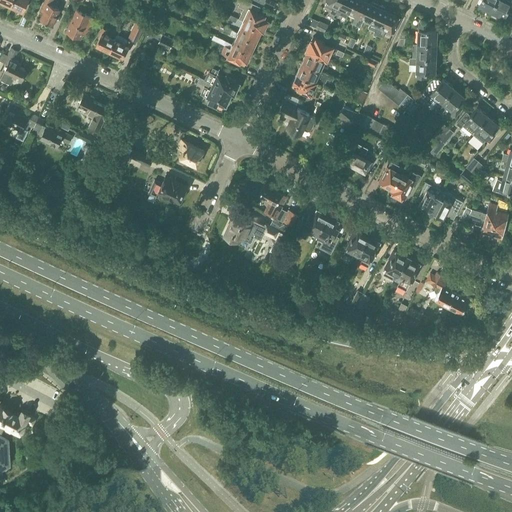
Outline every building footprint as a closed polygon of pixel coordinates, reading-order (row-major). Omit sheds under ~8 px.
[(13,0),(11,5),(23,11),(27,0),(13,0)] [(40,19),(52,24),(60,8),(52,4),(53,0),(46,0),(41,11),(44,12),(40,19)] [(117,0),(117,1),(118,2),(122,4),(126,6),(131,8),(135,10),(140,0),(139,0),(117,0)] [(144,0),(142,5),(152,10),(156,0),(144,0)] [(262,29),(261,30),(263,31),(269,17),(258,12),(260,7),(246,0),(240,0),(238,6),(243,8),(239,19),(243,21),(243,20),(262,29)] [(331,13),(334,15),(341,0),(327,0),(327,1),(325,6),(332,9),(330,13),(331,13)] [(341,0),(334,15),(339,17),(340,14),(346,17),(349,12),(354,0),(341,0)] [(352,23),(356,25),(367,1),(364,0),(354,0),(349,12),(356,15),(352,23)] [(497,0),(481,0),(479,4),(492,11),(497,0)] [(511,0),(497,0),(492,11),(504,17),(511,0)] [(367,1),(356,25),(360,27),(364,19),(371,22),(378,6),(367,1)] [(114,12),(116,8),(106,3),(103,9),(109,12),(110,11),(114,12)] [(373,33),(378,35),(389,11),(378,6),(371,22),(377,25),(373,33)] [(67,31),(80,38),(83,32),(89,35),(97,18),(77,9),(67,31)] [(400,17),(389,11),(378,35),(382,37),(386,29),(393,32),(400,17)] [(238,32),(256,40),(261,30),(262,29),(243,20),(243,21),(238,32)] [(115,39),(110,51),(117,54),(116,56),(121,57),(121,56),(123,57),(126,51),(127,51),(132,42),(136,44),(137,40),(138,40),(145,25),(136,21),(129,36),(127,40),(124,38),(122,42),(115,39)] [(319,21),(316,27),(326,32),(329,25),(319,21)] [(419,29),(418,43),(436,44),(437,30),(428,30),(428,23),(419,23),(419,29)] [(110,51),(115,39),(105,35),(107,30),(103,28),(99,35),(100,36),(96,45),(98,46),(97,47),(101,49),(102,48),(110,51)] [(233,43),(251,52),(256,40),(238,32),(238,33),(236,37),(233,43)] [(337,37),(345,41),(347,36),(339,32),(337,37)] [(159,43),(169,47),(173,40),(162,35),(159,43)] [(308,51),(325,59),(327,60),(333,47),(312,38),(307,50),(308,51)] [(251,52),(233,43),(231,48),(225,45),(221,53),(245,65),(251,52)] [(362,52),(368,54),(372,46),(366,43),(362,52)] [(418,43),(413,43),(413,57),(417,57),(436,58),(436,44),(418,43)] [(11,47),(4,63),(7,64),(4,70),(5,71),(3,75),(12,79),(13,78),(21,81),(27,69),(19,66),(21,63),(13,59),(17,50),(11,47)] [(319,70),(322,70),(327,60),(325,59),(308,51),(303,63),(319,70)] [(147,53),(141,64),(148,66),(153,55),(147,53)] [(378,61),(367,56),(365,62),(376,67),(378,61)] [(417,57),(413,57),(410,57),(410,58),(409,64),(417,64),(417,71),(417,77),(426,78),(426,72),(435,72),(436,58),(417,57)] [(303,63),(298,74),(314,81),(318,83),(322,85),(323,86),(327,78),(332,81),(335,77),(322,70),(319,70),(303,63)] [(213,83),(213,84),(230,91),(230,92),(231,93),(234,94),(235,92),(237,92),(238,88),(237,86),(240,81),(234,78),(227,74),(226,75),(213,69),(211,73),(216,75),(216,77),(213,75),(211,82),(213,83)] [(292,86),(317,97),(322,85),(318,83),(314,81),(298,74),(292,86)] [(365,89),(370,79),(361,74),(356,85),(365,89)] [(230,91),(213,84),(213,83),(200,77),(197,82),(204,85),(204,86),(208,88),(205,94),(208,95),(207,95),(211,97),(209,101),(217,104),(219,100),(227,104),(228,104),(230,100),(229,97),(231,93),(230,92),(230,91)] [(435,104),(436,109),(442,101),(454,88),(443,79),(441,81),(436,77),(431,81),(415,100),(408,94),(399,105),(409,113),(412,113),(418,105),(418,103),(424,103),(426,100),(430,100),(435,104)] [(91,84),(85,82),(79,95),(82,96),(78,105),(79,105),(77,110),(86,114),(87,112),(94,115),(89,127),(99,131),(106,115),(104,114),(107,107),(93,100),(94,97),(87,94),(91,84)] [(385,93),(392,99),(399,90),(392,84),(385,93)] [(400,88),(399,90),(392,99),(399,105),(408,94),(400,88)] [(454,88),(442,101),(436,109),(442,114),(445,109),(456,117),(463,108),(459,104),(465,97),(454,88)] [(287,121),(288,121),(292,123),(289,129),(300,134),(304,126),(310,129),(315,119),(309,116),(310,114),(284,102),(279,112),(289,116),(287,121)] [(358,112),(344,105),(336,115),(352,122),(358,112)] [(33,128),(39,117),(33,114),(31,119),(27,117),(18,113),(19,110),(12,106),(5,121),(6,122),(6,124),(10,126),(11,125),(20,128),(16,137),(24,141),(29,130),(27,129),(29,126),(33,128)] [(477,107),(471,115),(466,111),(456,124),(461,127),(463,125),(473,134),(477,130),(489,116),(477,107)] [(375,119),(367,115),(361,127),(369,131),(375,119)] [(489,116),(477,130),(488,139),(499,125),(489,116)] [(39,117),(33,128),(38,131),(39,130),(43,132),(40,138),(50,143),(50,145),(54,147),(55,145),(57,146),(60,139),(69,143),(73,135),(56,127),(55,130),(46,126),(46,127),(42,125),(44,120),(39,117)] [(340,123),(348,127),(350,122),(343,119),(340,123)] [(375,119),(369,131),(378,135),(383,124),(375,119)] [(118,133),(123,135),(127,127),(122,124),(118,133)] [(393,129),(383,124),(378,135),(387,140),(393,129)] [(435,135),(440,139),(449,128),(444,124),(435,135)] [(454,132),(449,128),(440,139),(445,143),(454,132)] [(77,130),(74,135),(89,142),(92,135),(77,129),(77,130)] [(397,131),(393,129),(387,140),(391,142),(397,131)] [(134,139),(125,134),(121,142),(131,146),(134,139)] [(184,149),(180,159),(186,162),(187,160),(196,164),(203,150),(182,140),(178,147),(184,149)] [(386,140),(381,150),(387,153),(392,143),(386,140)] [(151,156),(135,149),(115,141),(109,155),(126,163),(129,157),(149,166),(154,157),(151,156)] [(373,162),(364,157),(368,149),(357,143),(347,162),(366,172),(369,166),(371,167),(373,162)] [(392,143),(387,153),(392,155),(397,146),(392,143)] [(23,161),(30,158),(29,155),(36,151),(33,144),(19,151),(23,161)] [(508,162),(511,163),(511,148),(511,149),(510,154),(503,152),(501,161),(508,162)] [(465,168),(470,173),(479,162),(474,157),(465,168)] [(506,170),(504,176),(511,177),(511,163),(508,162),(501,161),(499,168),(506,170)] [(393,191),(402,173),(404,169),(392,162),(381,183),(387,186),(386,187),(392,191),(393,191)] [(484,166),(479,162),(470,173),(475,177),(484,166)] [(440,168),(437,173),(443,176),(445,171),(440,168)] [(475,177),(470,173),(465,168),(461,173),(471,181),(475,177)] [(393,191),(392,191),(392,192),(405,199),(415,178),(410,175),(409,177),(402,173),(393,191)] [(166,176),(163,184),(155,180),(149,193),(157,197),(159,193),(179,202),(187,185),(173,179),(175,177),(167,174),(166,176)] [(506,194),(507,191),(511,192),(511,177),(504,176),(503,181),(498,178),(492,189),(499,192),(507,196),(508,195),(506,194)] [(258,194),(270,200),(264,211),(283,222),(283,221),(293,226),(299,214),(288,209),(287,211),(282,208),(288,196),(282,193),(275,189),(276,188),(265,182),(258,194)] [(435,210),(444,191),(426,182),(417,200),(420,201),(418,205),(427,209),(429,210),(429,211),(430,212),(432,213),(433,213),(433,212),(434,213),(435,210)] [(435,210),(434,213),(435,214),(443,218),(445,214),(454,219),(463,201),(444,191),(435,210)] [(472,208),(470,212),(471,213),(474,214),(481,218),(504,224),(508,212),(496,209),(497,204),(490,202),(487,213),(483,212),(483,211),(472,208)] [(461,216),(466,219),(472,208),(467,206),(461,216)] [(309,233),(316,237),(328,215),(316,208),(313,213),(310,214),(306,221),(308,222),(301,236),(306,239),(309,233)] [(481,218),(474,214),(471,213),(470,212),(467,221),(483,225),(480,236),(488,238),(489,233),(501,236),(504,224),(481,218)] [(247,221),(236,216),(234,222),(232,221),(225,236),(236,241),(238,235),(243,238),(244,237),(249,239),(254,228),(261,231),(260,232),(275,239),(275,240),(276,240),(277,241),(278,242),(278,244),(279,245),(279,246),(278,247),(280,248),(290,229),(287,228),(288,226),(273,218),(270,224),(265,222),(263,226),(265,221),(265,220),(250,214),(248,219),(248,220),(247,221)] [(328,215),(316,237),(323,240),(319,247),(331,253),(339,237),(335,235),(339,228),(338,225),(340,221),(328,215)] [(357,258),(359,254),(369,236),(356,229),(351,239),(344,253),(352,257),(353,256),(357,258)] [(470,240),(461,235),(458,240),(468,245),(470,240)] [(369,236),(359,254),(363,256),(360,262),(368,266),(375,252),(376,252),(381,242),(369,236)] [(399,275),(408,257),(395,250),(385,270),(386,270),(383,274),(392,279),(395,273),(398,275),(399,275)] [(275,264),(281,267),(288,255),(281,252),(275,264)] [(408,257),(399,275),(398,275),(395,280),(399,282),(397,285),(406,290),(408,286),(410,283),(411,283),(421,264),(408,257)] [(311,284),(317,287),(324,272),(318,269),(311,284)] [(325,272),(314,292),(320,296),(331,275),(325,272)] [(449,307),(456,293),(450,290),(452,287),(440,281),(443,275),(437,272),(435,276),(430,274),(426,281),(431,284),(436,287),(435,290),(439,292),(435,299),(441,302),(449,307)] [(363,293),(358,290),(351,303),(357,305),(363,293)] [(456,293),(449,307),(455,310),(456,310),(462,313),(465,306),(469,308),(471,305),(476,308),(483,296),(477,293),(474,299),(462,292),(460,295),(456,293)] [(363,309),(370,296),(364,293),(358,306),(363,309)] [(403,314),(397,311),(390,323),(396,326),(403,314)] [(0,476),(17,468),(15,442),(7,438),(11,429),(27,437),(33,425),(39,428),(42,422),(36,419),(37,418),(22,411),(19,416),(0,406),(0,476)]
